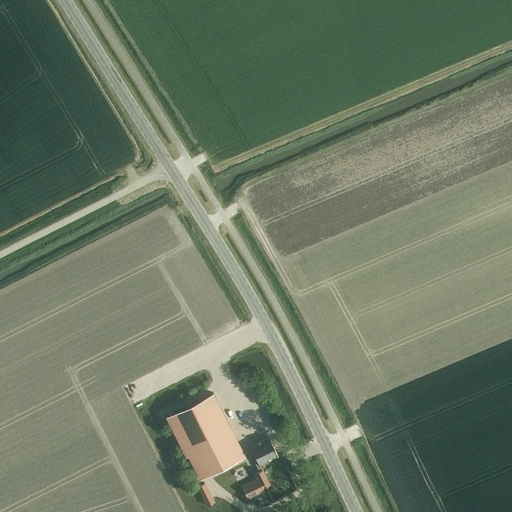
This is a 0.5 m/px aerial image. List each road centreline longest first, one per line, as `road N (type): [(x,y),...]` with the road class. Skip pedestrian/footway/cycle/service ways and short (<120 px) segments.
road 1 (secondary): [(357,511),(265,326),(171,168)]
road 2 (secondary): [(171,168),(65,0)]
road 3 (unclassified): [(0,255),(171,168)]
